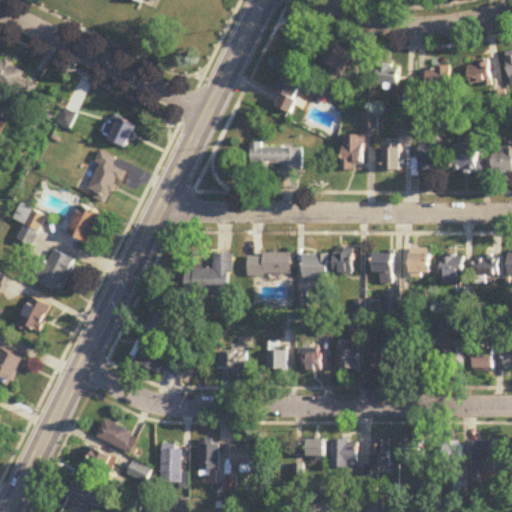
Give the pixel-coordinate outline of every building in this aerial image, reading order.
[(0,86),(25,86),(25,71),(14,71),(14,61),(0,61),(0,86)] [(468,66),(471,87),(492,85),(489,64),(468,66)] [(377,87),(399,87),(399,66),(377,66),(377,87)] [(429,91),(452,90),(451,68),(428,69),(429,91)] [(278,108),(293,115),(297,106),(304,110),(314,88),(285,74),(276,93),(284,97),(278,108)] [(127,148),(138,127),(115,114),(103,136),(127,148)] [(344,171),(365,171),(365,137),(344,137),(344,171)] [(252,170),(303,170),(303,149),(263,149),(263,144),(252,144),(252,170)] [(442,171),(442,146),(420,146),(420,171),(442,171)] [(511,149),(493,149),(493,173),(511,172),(511,149)] [(403,150),(385,150),(385,174),(403,174),(403,150)] [(118,158),(102,151),(96,163),(101,165),(88,193),(109,203),(125,171),(114,166),(118,158)] [(455,172),(477,172),(477,153),(455,153),(455,172)] [(102,215),(81,205),(66,235),(88,245),(102,215)] [(37,280),(60,294),(79,262),(55,248),(37,280)] [(356,274),(356,249),(336,249),(336,274),(356,274)] [(293,276),(293,255),(250,254),(250,276),(293,276)] [(303,278),(330,278),(330,254),(303,254),(303,278)] [(215,270),(186,270),(186,295),(233,295),(233,255),(215,255),(215,270)] [(375,275),(383,275),(383,285),(395,285),(395,255),(375,255),(375,275)] [(432,275),(432,255),(412,255),(412,275),(432,275)] [(443,284),(466,284),(466,258),(443,258),(443,284)] [(487,284),(487,278),(501,278),(501,258),(479,258),(479,284),(487,284)] [(20,329),(42,336),(52,304),(29,297),(20,329)] [(383,315),(400,315),(400,297),(383,297),(383,315)] [(180,322),(162,312),(152,328),(169,339),(180,322)] [(366,319),(352,319),(351,332),(366,333),(366,319)] [(132,359),(180,383),(189,365),(141,341),(132,359)] [(469,343),(454,343),(454,351),(444,351),(444,369),(469,369),(469,343)] [(290,352),(279,352),(279,345),(270,345),(270,374),(290,374),(290,352)] [(396,347),(378,347),(378,352),(370,352),(370,372),(396,372),(396,347)] [(0,360),(0,379),(14,386),(27,361),(5,350),(0,360)] [(361,350),(338,350),(338,370),(361,370),(361,350)] [(496,372),(496,350),(476,350),(476,372),(496,372)] [(323,372),(323,351),(303,351),(303,372),(323,372)] [(250,372),(250,352),(220,352),(220,372),(250,372)] [(133,455),(141,436),(106,421),(98,439),(133,455)] [(221,471),(221,445),(212,445),(212,440),(202,440),(202,477),(210,477),(210,471),(221,471)] [(328,441),(305,441),(305,460),(328,460),(328,441)] [(334,441),(334,469),(358,469),(358,441),(334,441)] [(392,470),(392,441),(380,441),(380,447),(372,447),(372,470),(392,470)] [(405,441),(405,465),(423,465),(423,441),(405,441)] [(497,473),(497,442),(476,442),(476,473),(497,473)] [(465,465),(465,444),(445,444),(445,465),(465,465)] [(183,485),(183,447),(164,447),(164,485),(183,485)] [(234,447),(234,466),(252,466),(252,447),(234,447)] [(109,478),(118,460),(97,449),(88,467),(109,478)] [(152,467),(134,466),(133,478),(151,480),(152,467)] [(69,497),(94,509),(104,488),(79,476),(69,497)] [(501,511),(501,501),(492,501),(491,511),(501,511)] [(384,511),(384,502),(367,502),(367,511),(384,511)]
